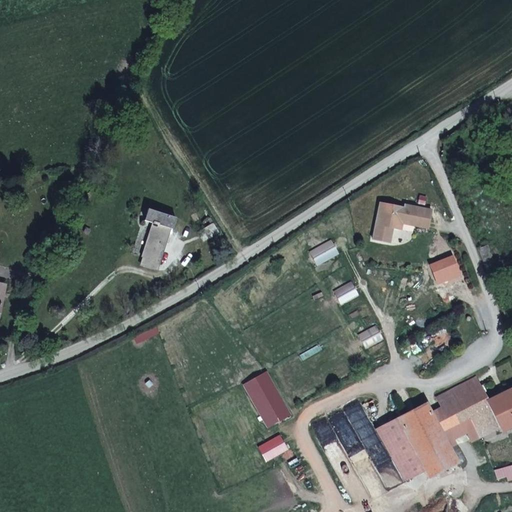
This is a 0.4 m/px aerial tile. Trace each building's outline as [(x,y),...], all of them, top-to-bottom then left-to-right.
[(401,230),(402,223),(402,220),(416,222),(417,218),(429,221),(431,211),(405,205),(404,208),(380,203),(372,239),(389,243),(392,228),(401,230)] [(175,218),(148,210),(144,221),(153,224),(142,257),(143,257),(141,265),(157,270),(170,229),(172,229),(175,218)] [(402,220),(402,223),(428,228),(429,221),(417,218),(416,222),(402,220)] [(218,231),(213,223),(197,233),(202,241),(218,231)] [(339,254),(331,239),(309,252),(317,267),(339,254)] [(497,270),(487,245),(479,248),(489,273),(497,270)] [(359,296),(351,281),(333,291),(341,306),(359,296)] [(383,340),(376,325),(357,335),(365,350),(383,340)] [(265,372),(243,384),(268,427),(290,415),(265,372)] [(441,409),(431,414),(426,404),(397,418),(375,429),(404,481),(425,470),(428,477),(456,463),(458,467),(466,463),(459,450),(451,453),(441,433),(470,418),(479,436),(498,426),(501,431),(511,425),(511,388),(487,401),(475,378),(436,398),(441,409)]
